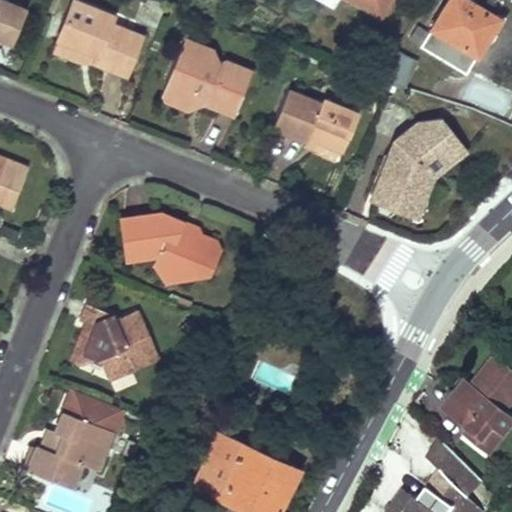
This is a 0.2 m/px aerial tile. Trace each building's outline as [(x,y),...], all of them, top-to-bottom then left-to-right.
[(0,0),(0,39),(12,44),(26,10),(11,4),(0,0)] [(74,0),(72,0),(57,39),(59,40),(97,55),(94,62),(126,75),(142,36),(111,23),(114,16),(74,0)] [(352,0),(380,16),(388,0),(352,0)] [(446,0),(430,28),(476,56),(484,42),(469,33),(483,10),(470,2),(467,0),(446,0)] [(469,33),(484,42),(498,19),(483,10),(469,33)] [(476,56),(430,28),(421,43),(467,71),(476,56)] [(183,37),(179,47),(196,55),(211,48),(183,37)] [(59,40),(54,51),(78,61),(94,62),(97,55),(59,40)] [(179,47),(166,78),(173,94),(185,98),(195,94),(204,97),(202,103),(233,116),(252,71),(225,60),(217,63),(211,48),(196,55),(179,47)] [(395,50),(384,79),(406,88),(417,58),(395,50)] [(173,94),(166,78),(160,92),(165,103),(183,110),(202,103),(204,97),(195,94),(185,98),(173,94)] [(287,89),(271,127),(305,141),(307,135),(314,138),(313,140),(343,152),(357,114),(322,98),(320,103),(287,89)] [(394,141),(375,189),(393,196),(398,208),(415,215),(432,174),(462,150),(439,120),(417,124),(394,141)] [(305,141),(303,144),(310,147),(313,140),(314,138),(307,135),(305,141)] [(0,201),(11,206),(26,167),(0,157),(0,201)] [(393,196),(375,189),(372,197),(398,208),(393,196)] [(188,223),(161,212),(120,218),(126,259),(156,255),(159,265),(175,271),(178,264),(182,263),(194,268),(204,266),(208,257),(214,260),(219,248),(216,240),(201,234),(186,228),(188,223)] [(188,223),(186,228),(201,234),(198,228),(188,223)] [(159,265),(156,255),(152,264),(165,283),(208,275),(214,260),(208,257),(204,266),(194,268),(182,263),(178,264),(175,271),(159,265)] [(121,317),(86,303),(79,320),(84,322),(92,325),(90,332),(81,329),(73,350),(94,358),(100,356),(109,379),(156,358),(136,310),(121,317)] [(84,322),(81,329),(90,332),(92,325),(84,322)] [(94,358),(73,350),(70,358),(81,363),(94,358)] [(478,387),(466,402),(454,392),(442,407),(479,436),(483,439),(493,425),(504,434),(511,423),(511,413),(506,409),(511,400),(511,366),(495,353),(472,383),(478,387)] [(472,383),(465,378),(454,392),(466,402),(478,387),(472,383)] [(113,431),(122,408),(70,387),(54,431),(47,448),(41,446),(36,444),(26,469),(72,488),(81,464),(97,470),(108,444),(92,437),(97,424),(113,431)] [(113,431),(97,424),(92,437),(108,444),(113,431)] [(483,439),(479,436),(475,441),(490,452),(504,434),(493,425),(483,439)] [(54,431),(48,428),(41,446),(47,448),(54,431)] [(213,431),(190,484),(246,511),(277,511),(299,469),(213,431)] [(483,480),(439,436),(426,454),(440,468),(467,495),(483,480)] [(440,468),(427,485),(454,504),(448,511),(483,511),(484,511),(467,495),(440,468)] [(448,511),(454,504),(427,485),(418,498),(410,492),(394,511),(448,511)] [(387,511),(394,511),(410,492),(405,488),(387,511)]
